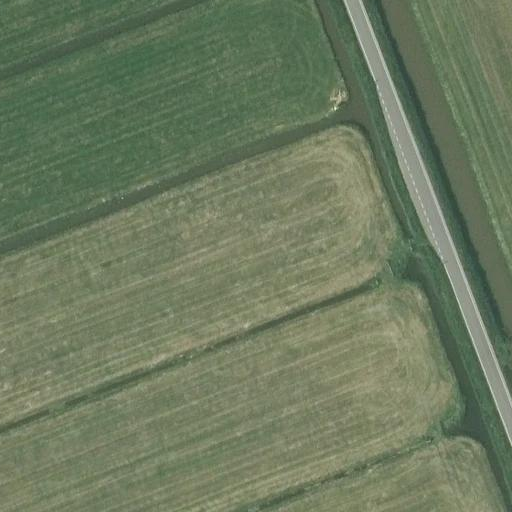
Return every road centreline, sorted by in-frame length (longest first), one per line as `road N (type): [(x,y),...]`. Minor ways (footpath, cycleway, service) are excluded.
road 1 (unclassified): [(436,227),(352,0)]
road 2 (residential): [(511,427),(436,227)]
